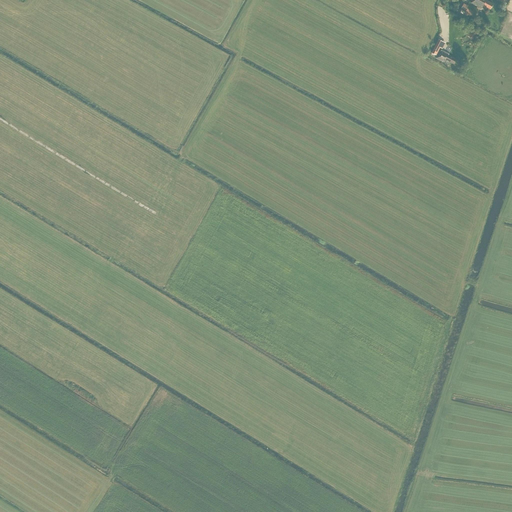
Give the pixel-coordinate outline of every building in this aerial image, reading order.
[(493,4),(489,1),(486,0),(472,0),(471,3),(482,8),(483,6),(486,8),(487,7),(490,9),(493,4)] [(474,16),(477,10),(468,5),(465,12),(474,16)] [(467,35),(475,40),(478,35),(471,30),(467,35)] [(438,40),(432,53),(436,55),(442,42),(438,40)] [(440,49),(440,51),(436,58),(444,62),(446,60),(454,64),(456,59),(448,55),(449,54),(440,49)]
